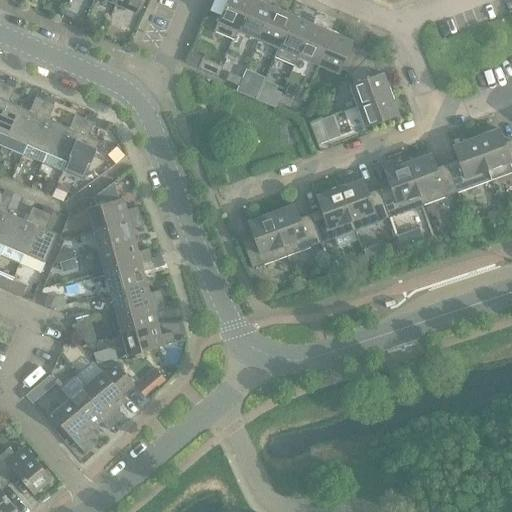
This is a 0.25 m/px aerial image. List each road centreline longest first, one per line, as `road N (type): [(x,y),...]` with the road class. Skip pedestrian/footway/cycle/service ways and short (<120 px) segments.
road 1 (tertiary): [(263,355),(237,333),(142,107)]
road 2 (tertiary): [(263,355),(325,355),(511,295)]
road 3 (residential): [(438,123),(234,201)]
road 4 (residential): [(360,511),(271,503),(233,428),(211,407)]
road 5 (tertiary): [(142,107),(121,85),(0,34)]
road 6 (residential): [(211,407),(94,507)]
road 7 (residential): [(94,507),(6,381)]
